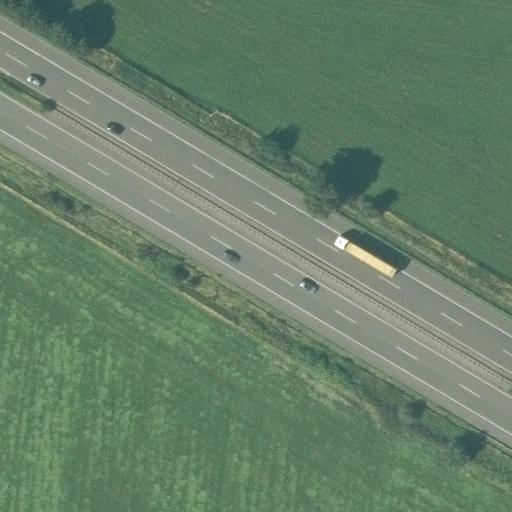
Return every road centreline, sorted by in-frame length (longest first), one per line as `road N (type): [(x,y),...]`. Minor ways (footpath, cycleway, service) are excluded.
road 1 (motorway): [(0,107),(511,414)]
road 2 (motorway): [(511,349),(0,47)]
